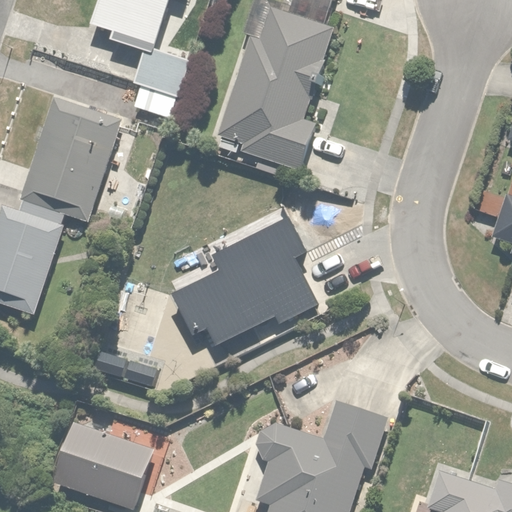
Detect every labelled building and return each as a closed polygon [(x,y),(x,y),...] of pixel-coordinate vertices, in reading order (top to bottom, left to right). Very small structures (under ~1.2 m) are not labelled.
[(108,0),(98,30),(119,38),(116,46),(146,57),(149,49),(162,53),(177,13),(186,17),(192,0),(108,0)] [(267,44),(256,40),(220,149),(245,157),(246,153),(307,173),(323,126),(309,121),(338,33),(277,13),(267,44)] [(150,54),(147,62),(139,88),(146,90),(139,112),(177,124),(195,69),(150,54)] [(126,122),(59,103),(30,202),(97,222),(126,122)] [(511,199),(498,242),(511,246),(511,199)] [(25,215),(8,211),(0,240),(0,304),(43,316),(69,218),(27,207),(25,215)] [(180,338),(193,333),(201,351),(218,343),(221,349),(283,321),(287,329),(320,315),(297,262),(309,257),(296,227),(206,267),(213,283),(202,288),(165,304),(180,338)] [(393,429),(341,410),(328,445),(284,429),(267,434),(261,453),(267,462),(275,467),(262,504),(277,510),(275,511),(358,511),(373,473),(377,475),(393,429)] [(511,511),(511,491),(504,489),(502,495),(446,478),(436,511),(511,511)]
